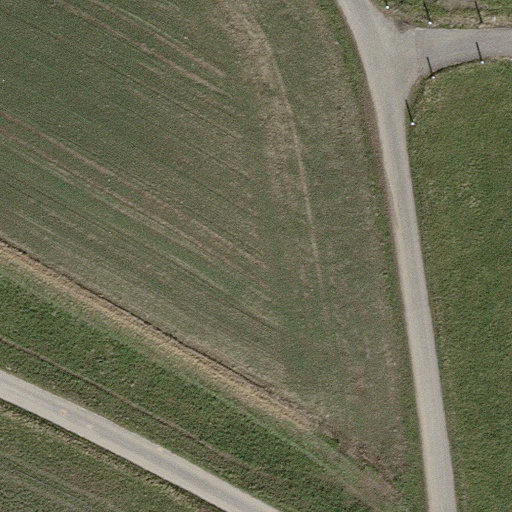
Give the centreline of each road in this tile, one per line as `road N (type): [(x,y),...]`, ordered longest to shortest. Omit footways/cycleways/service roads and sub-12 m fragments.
road 1 (track): [(447,511),(388,64),(357,0)]
road 2 (residential): [(0,387),(245,511)]
road 3 (track): [(388,64),(511,39)]
